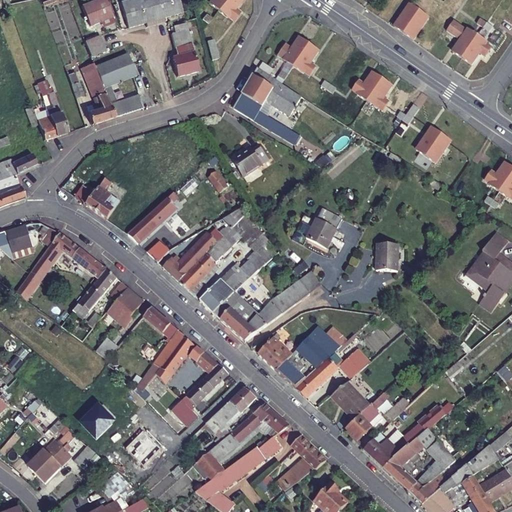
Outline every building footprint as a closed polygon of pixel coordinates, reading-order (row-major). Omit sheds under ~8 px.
[(96,0),(83,5),(86,14),(91,26),(113,17),(106,0),(96,0)] [(149,0),(131,0),(129,1),(138,25),(146,23),(147,27),(156,25),(149,0)] [(178,0),(149,0),(156,25),(165,22),(164,18),(182,14),(178,0)] [(206,0),(218,10),(226,0),(206,0)] [(226,0),(218,10),(239,28),(247,18),(235,8),(241,0),(226,0)] [(403,34),(417,14),(403,4),(406,0),(393,0),(388,8),(401,17),(394,28),(403,34)] [(138,25),(129,1),(121,3),(128,28),(138,25)] [(91,26),(86,14),(82,16),(88,27),(91,26)] [(403,34),(413,41),(420,30),(433,39),(444,23),(436,18),(432,24),(417,14),(403,34)] [(220,23),(213,17),(207,25),(213,31),(220,23)] [(479,35),(486,23),(482,20),(474,32),(479,35)] [(511,31),(511,25),(506,21),(503,26),(511,31)] [(462,59),(476,39),(453,22),(447,32),(460,41),(452,52),(462,59)] [(175,33),(188,30),(187,24),(174,27),(175,33)] [(190,37),(188,30),(175,33),(172,34),(173,41),(190,37)] [(86,42),(88,49),(103,43),(101,36),(86,42)] [(192,45),(190,37),(173,41),(175,49),(192,45)] [(294,66),(309,45),(299,38),(291,49),(285,45),(278,56),(294,67),(294,66)] [(476,39),(462,59),(471,66),(479,55),(492,64),(499,54),(476,39)] [(106,50),(103,43),(88,49),(91,56),(106,50)] [(194,51),(192,45),(175,49),(177,56),(194,51)] [(309,45),(294,66),(317,82),(324,72),(311,63),(318,52),(309,45)] [(199,71),(194,51),(177,56),(172,57),(177,77),(199,71)] [(128,53),(95,66),(103,88),(109,86),(137,75),(128,53)] [(115,117),(110,104),(103,88),(95,66),(94,64),(87,67),(100,103),(93,106),(95,111),(88,114),(92,125),(115,117)] [(299,134),(311,111),(314,105),(282,85),(257,69),(251,78),(242,95),(236,105),(233,111),(292,145),(299,134)] [(285,81),(288,76),(282,72),(279,77),(285,81)] [(367,102),(382,80),(372,73),(364,84),(351,75),(343,86),(367,102)] [(382,80),(367,102),(390,117),(397,107),(384,98),(391,87),(382,80)] [(73,89),(78,102),(85,99),(81,86),(73,89)] [(115,103),(109,86),(103,88),(110,104),(115,103)] [(115,117),(143,108),(139,95),(115,103),(110,104),(115,117)] [(409,112),(415,103),(409,98),(402,107),(409,112)] [(57,136),(69,132),(57,100),(54,102),(56,107),(48,110),(57,136)] [(34,124),(41,122),(36,109),(34,105),(27,108),(34,124)] [(414,105),(405,117),(400,114),(398,118),(408,125),(419,108),(414,105)] [(36,109),(41,122),(47,139),(57,136),(48,110),(41,113),(39,108),(36,109)] [(426,157),(441,135),(430,128),(423,139),(409,130),(402,141),(426,157)] [(14,141),(12,134),(0,138),(0,145),(0,147),(14,141)] [(441,135),(426,157),(448,172),(455,162),(442,153),(450,142),(441,135)] [(477,154),(486,142),(479,137),(470,149),(477,154)] [(484,159),(493,147),(487,144),(479,156),(484,159)] [(252,151),(262,166),(268,162),(259,147),(252,151)] [(242,178),(262,166),(252,151),(250,148),(231,160),(242,178)] [(16,175),(37,166),(32,153),(11,162),(16,175)] [(25,198),(21,186),(0,193),(0,182),(16,175),(11,162),(10,158),(0,161),(0,206),(8,204),(25,198)] [(499,192),(511,172),(511,168),(505,163),(496,175),(483,166),(476,176),(499,192)] [(511,172),(499,192),(511,200),(511,172)] [(225,176),(223,173),(215,178),(224,195),(233,190),(225,176)] [(0,193),(21,186),(16,175),(0,182),(0,193)] [(75,197),(108,220),(115,208),(116,204),(110,200),(112,196),(107,192),(113,184),(106,179),(95,194),(83,186),(75,197)] [(188,184),(163,205),(129,235),(139,245),(195,195),(190,189),(191,188),(188,184)] [(497,195),(492,201),(485,211),(489,214),(501,197),(497,195)] [(485,211),(492,201),(485,197),(478,207),(485,211)] [(326,247),(340,220),(320,209),(305,237),(326,247)] [(239,213),(227,220),(229,225),(221,235),(218,232),(212,237),(211,236),(197,251),(195,249),(193,251),(195,253),(184,263),(178,257),(176,259),(175,258),(172,261),(171,260),(163,268),(180,284),(244,221),(239,213)] [(265,239),(267,238),(257,225),(250,216),(248,217),(244,221),(180,284),(185,288),(195,296),(208,284),(202,278),(243,237),(253,250),(265,239)] [(20,228),(5,234),(9,245),(4,247),(8,255),(27,249),(20,228)] [(48,246),(57,233),(50,230),(42,241),(48,246)] [(455,289),(490,315),(504,296),(501,293),(511,278),(511,267),(498,257),(508,243),(495,233),(455,289)] [(9,245),(5,234),(0,235),(0,248),(4,247),(9,245)] [(98,281),(105,271),(59,234),(29,275),(15,293),(27,302),(62,253),(86,271),(98,281)] [(265,239),(253,250),(256,253),(248,260),(250,261),(248,263),(258,276),(279,258),(281,256),(270,242),(267,238),(265,239)] [(159,264),(172,251),(165,243),(150,256),(159,264)] [(396,272),(398,245),(377,244),(375,270),(396,272)] [(248,284),(258,276),(248,263),(240,270),(238,272),(248,284)] [(238,272),(240,270),(237,266),(219,283),(200,301),(214,313),(248,284),(238,272)] [(98,281),(86,271),(81,277),(93,287),(98,281)] [(312,271),(300,281),(254,321),(251,318),(253,317),(241,302),(264,283),(258,276),(248,284),(214,313),(245,344),(302,299),(310,294),(309,292),(321,283),(312,271)] [(94,330),(102,320),(93,312),(117,281),(106,272),(99,281),(98,281),(93,287),(73,313),(94,330)] [(128,290),(122,285),(112,297),(118,302),(128,290)] [(115,305),(108,314),(109,315),(91,336),(100,344),(118,322),(127,330),(134,321),(131,319),(144,303),(128,290),(118,302),(115,305)] [(169,340),(167,342),(170,345),(172,343),(178,349),(184,340),(185,338),(152,310),(144,318),(169,340)] [(339,349),(325,334),(317,327),(296,350),(316,370),(328,359),(339,349)] [(339,349),(346,342),(332,327),(325,334),(339,349)] [(277,373),(292,356),(276,340),(280,335),(278,334),(270,342),(266,339),(252,350),(255,353),(266,362),(277,373)] [(109,340),(98,353),(108,362),(119,348),(109,340)] [(184,340),(178,349),(163,369),(158,376),(168,386),(194,347),(184,340)] [(170,345),(156,364),(163,369),(178,349),(172,343),(170,345)] [(211,374),(219,367),(217,365),(198,349),(192,358),(211,374)] [(296,389),(306,380),(299,373),(304,368),(292,356),(277,373),(296,389)] [(353,380),(362,371),(350,358),(340,366),(353,380)] [(316,370),(306,380),(296,389),(305,399),(338,369),(328,359),(316,370)] [(146,394),(158,376),(163,369),(156,364),(139,388),(146,394)] [(209,377),(203,382),(213,391),(229,376),(219,367),(211,374),(209,377)] [(366,376),(362,372),(353,380),(357,385),(366,376)] [(203,382),(209,377),(206,373),(195,383),(199,386),(203,382)] [(331,395),(333,397),(342,389),(350,383),(347,380),(331,395)] [(213,391),(203,382),(199,386),(187,398),(196,408),(213,391)] [(199,386),(195,383),(179,398),(183,402),(187,398),(199,386)] [(342,389),(333,397),(354,420),(360,416),(365,411),(371,405),(350,383),(342,389)] [(205,425),(206,426),(215,435),(221,430),(222,430),(240,413),(242,415),(258,400),(246,389),(244,388),(205,425)] [(354,420),(345,429),(357,442),(382,420),(377,415),(379,414),(375,410),(388,398),(384,393),(371,405),(365,411),(360,416),(354,420)] [(187,398),(183,402),(172,412),(188,429),(199,418),(192,411),(196,408),(187,398)] [(80,426),(96,442),(115,422),(99,406),(80,426)] [(280,435),(290,427),(289,427),(266,406),(197,465),(213,484),(216,481),(225,473),(218,464),(266,424),(280,435)] [(391,424),(403,413),(397,406),(394,410),(385,418),(391,424)] [(382,469),(426,431),(445,415),(438,407),(393,447),(387,440),(379,447),(374,441),(363,452),(382,469)] [(54,435),(64,425),(60,421),(50,431),(54,435)] [(64,437),(70,441),(75,435),(70,430),(64,437)] [(426,431),(382,469),(409,493),(416,487),(412,482),(420,475),(415,469),(430,456),(445,473),(455,464),(426,431)] [(382,434),(374,441),(379,447),(387,440),(382,434)] [(323,460),(301,438),(291,447),(302,460),(278,485),(285,493),(301,483),(314,472),(315,473),(327,463),(323,460)] [(281,450),(274,440),(259,451),(257,449),(225,473),(216,481),(213,484),(197,496),(218,511),(234,511),(237,508),(222,497),(227,494),(252,474),(281,450)] [(29,466),(37,475),(63,449),(67,444),(64,441),(60,445),(55,441),(29,466)] [(498,459),(490,448),(466,468),(465,469),(472,478),(498,459)] [(63,449),(37,475),(45,484),(61,469),(58,466),(63,461),(61,459),(67,453),(63,449)] [(511,460),(503,467),(505,469),(511,479),(511,460)] [(478,486),(472,478),(465,469),(451,481),(424,504),(431,511),(446,511),(447,511),(460,505),(456,487),(459,485),(478,511),(495,511),(489,503),(478,486)] [(478,486),(489,503),(511,488),(511,479),(505,469),(478,486)] [(424,504),(451,481),(444,474),(423,492),(414,499),(422,506),(424,504)] [(100,488),(109,499),(126,487),(117,476),(100,488)] [(329,486),(312,504),(320,511),(341,511),(346,506),(336,497),(338,495),(329,486)] [(414,499),(423,492),(416,487),(409,493),(414,499)] [(125,511),(126,511),(144,511),(149,509),(144,500),(125,511)]
